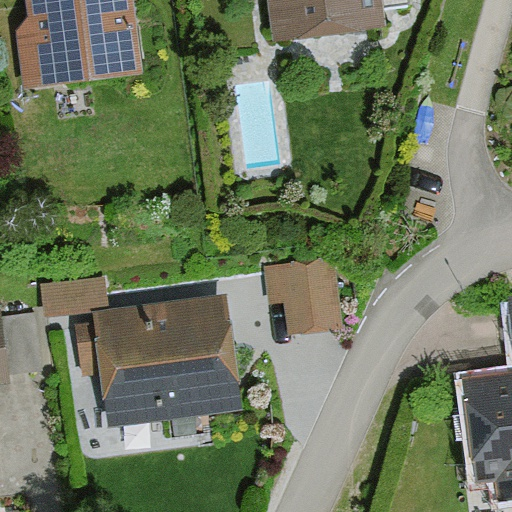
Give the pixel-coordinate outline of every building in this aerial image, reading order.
[(136,0),(27,0),(31,28),(19,39),(26,98),(147,83),(136,0)] [(381,0),(269,0),(275,46),(386,33),(381,0)] [(336,334),(328,264),(261,272),(266,310),(284,308),(287,339),(336,334)] [(104,315),(101,286),(41,292),(44,322),(104,315)] [(242,416),(225,303),(96,322),(114,436),(242,416)] [(0,329),(0,394),(12,393),(10,383),(40,379),(33,325),(0,329)] [(511,504),(511,374),(468,378),(477,490),(506,487),(507,504),(511,504)]
